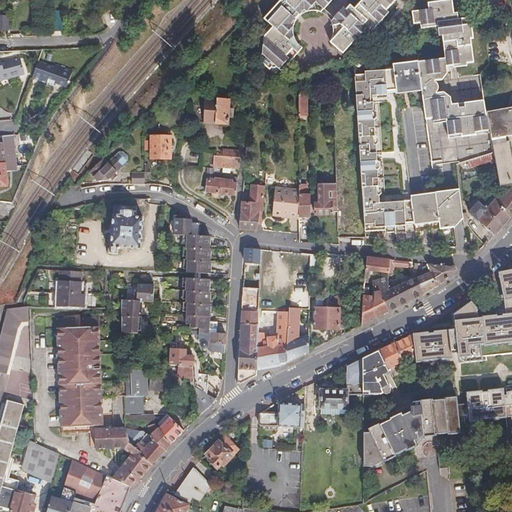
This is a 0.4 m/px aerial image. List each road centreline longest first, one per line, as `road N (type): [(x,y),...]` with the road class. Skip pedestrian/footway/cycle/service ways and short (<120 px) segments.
road 1 (secondary): [(229,409),(428,308),(474,273)]
road 2 (residential): [(234,244),(463,262),(474,273)]
road 3 (unknown): [(137,486),(36,430),(35,351)]
road 4 (residential): [(53,204),(153,196),(234,244)]
road 5 (residential): [(234,244),(229,409)]
road 6 (residential): [(0,45),(107,38),(136,0)]
road 7 (secondary): [(137,511),(193,436),(229,409)]
